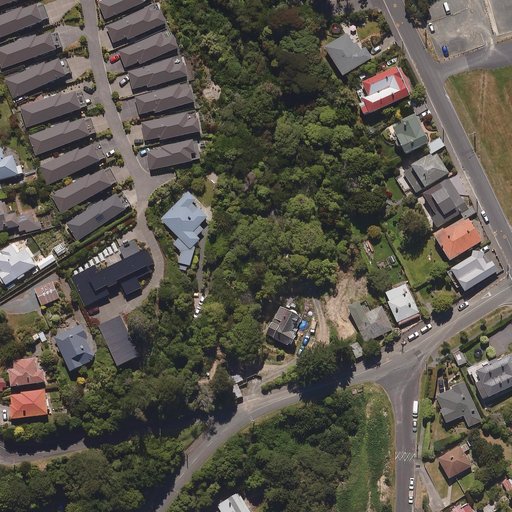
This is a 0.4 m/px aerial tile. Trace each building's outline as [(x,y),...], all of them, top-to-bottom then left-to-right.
[(0,0),(0,10),(30,0),(0,0)] [(140,0),(112,0),(151,112),(176,103),(140,0)] [(41,10),(39,7),(25,12),(25,10),(0,17),(0,40),(51,23),(47,8),(41,10)] [(65,53),(61,35),(37,41),(36,38),(0,47),(0,64),(2,70),(65,53)] [(356,45),(349,35),(327,50),(346,80),(375,61),(368,51),(366,53),(359,43),(356,45)] [(75,78),(69,60),(48,67),(47,65),(7,79),(14,100),(75,78)] [(399,69),(364,87),(371,100),(366,102),(367,104),(361,107),(367,118),(372,115),(373,118),(413,98),(399,69)] [(40,92),(16,102),(39,156),(62,147),(40,92)] [(430,110),(424,102),(413,110),(419,117),(430,110)] [(397,133),(401,140),(397,141),(402,150),(405,148),(410,159),(429,150),(432,155),(446,147),(441,138),(432,144),(418,118),(404,125),(406,128),(397,133)] [(183,154),(176,133),(161,139),(168,159),(183,154)] [(109,163),(102,144),(41,167),(48,186),(109,163)] [(6,161),(2,148),(0,148),(0,192),(3,191),(1,183),(25,177),(22,167),(18,169),(15,158),(6,161)] [(429,191),(452,176),(437,154),(405,175),(418,194),(427,188),(429,191)] [(121,187),(112,169),(53,197),(62,215),(121,187)] [(469,208),(451,181),(426,197),(440,219),(435,222),(440,231),(463,216),(467,221),(478,214),(473,205),(469,208)] [(192,268),(197,251),(205,244),(200,238),(206,232),(202,228),(210,220),(195,205),(198,202),(190,193),(161,221),(180,240),(174,245),(182,254),(178,270),(188,273),(189,268),(192,268)] [(97,208),(95,205),(88,209),(89,212),(68,225),(79,243),(134,210),(125,194),(106,205),(105,203),(97,208)] [(0,243),(30,235),(30,234),(43,230),(41,224),(36,225),(33,215),(19,219),(17,211),(9,214),(6,206),(0,207),(0,243)] [(485,243),(470,220),(467,222),(465,220),(437,238),(454,264),(485,243)] [(150,271),(137,243),(121,250),(128,265),(102,278),(97,267),(73,279),(87,309),(112,297),(110,293),(124,286),(129,297),(144,290),(138,277),(150,271)] [(0,275),(7,288),(39,270),(34,263),(37,261),(30,249),(18,256),(13,248),(0,255),(0,275)] [(70,249),(59,254),(61,260),(73,255),(70,249)] [(491,266),(481,252),(450,275),(466,298),(501,273),(494,264),(491,266)] [(53,265),(49,259),(39,265),(43,272),(53,265)] [(61,301),(54,283),(36,290),(44,308),(61,301)] [(422,316),(407,285),(386,295),(400,326),(422,316)] [(368,317),(361,305),(349,312),(367,345),(395,330),(383,309),(368,317)] [(309,322),(284,310),(278,321),(284,324),(276,341),(295,351),(309,322)] [(143,363),(122,318),(101,329),(121,373),(143,363)] [(90,341),(83,327),(56,340),(73,375),(98,362),(88,342),(90,341)] [(48,342),(44,332),(35,336),(38,342),(41,340),(43,344),(48,342)] [(466,362),(460,348),(452,352),(458,366),(466,362)] [(511,351),(476,368),(487,395),(511,383),(511,351)] [(40,374),(37,360),(14,363),(16,372),(11,372),(13,391),(48,385),(46,373),(40,374)] [(452,388),(435,395),(441,407),(439,408),(445,422),(463,414),(468,427),(483,420),(464,378),(450,385),(452,388)] [(50,419),(47,392),(30,394),(30,395),(12,397),(15,423),(50,419)] [(460,444),(437,456),(448,477),(471,465),(460,444)] [(251,511),(239,489),(216,502),(220,511),(251,511)] [(462,506),(460,502),(442,511),(493,511),(492,510),(488,511),(474,511),(469,502),(462,506)]
